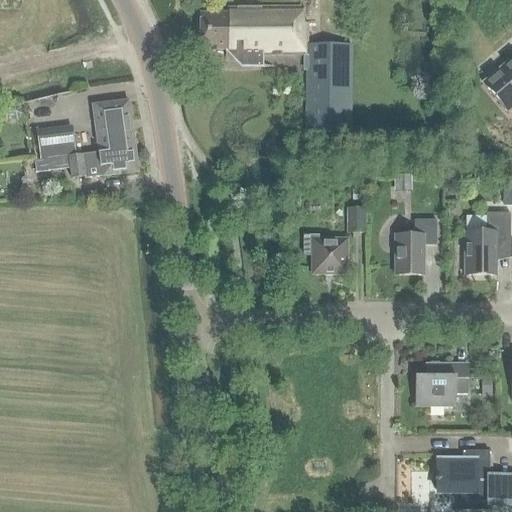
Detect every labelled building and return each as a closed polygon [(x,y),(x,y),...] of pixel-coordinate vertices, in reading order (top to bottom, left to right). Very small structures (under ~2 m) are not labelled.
[(350,133),(351,46),(307,47),(307,23),(303,23),(303,9),(228,9),(228,14),(200,14),(199,51),(225,51),(225,62),(235,62),(241,68),(271,68),(271,67),(258,66),(258,56),(306,56),(305,134),(350,133)] [(511,60),(501,70),(511,82),(511,60)] [(511,82),(501,70),(483,85),(506,112),(511,106),(511,82)] [(96,107),(98,130),(132,127),(129,103),(96,107)] [(71,156),(71,155),(75,154),(71,127),(36,131),(39,160),(71,156)] [(98,130),(100,152),(135,149),(132,127),(98,130)] [(75,154),(71,155),(71,156),(39,160),(34,161),(35,174),(69,170),(71,180),(84,178),(85,180),(101,178),(101,180),(138,175),(135,149),(100,152),(75,154)] [(460,190),(460,176),(443,176),(443,191),(460,190)] [(411,194),(411,177),(393,177),(393,194),(411,194)] [(511,183),(503,184),(503,203),(511,202),(511,183)] [(347,210),(347,234),(365,234),(365,210),(347,210)] [(464,277),(496,277),(496,238),(509,238),(509,214),(485,214),(485,233),(464,233),(464,277)] [(394,276),(423,276),(423,247),(435,247),(435,221),(413,221),(413,237),(394,237),(394,276)] [(311,256),(311,276),(347,276),(347,240),(318,240),(318,237),(303,237),(303,256),(306,256),(311,256)] [(415,379),(415,408),(454,408),(454,396),(466,396),(466,366),(425,366),(425,379),(415,379)] [(481,378),(481,387),(492,387),(492,378),(481,378)] [(437,483),(437,495),(454,495),(454,511),(488,511),(488,506),(511,505),(511,477),(489,478),(489,452),(474,452),(474,461),(437,461),(437,477),(434,480),(437,483)]
